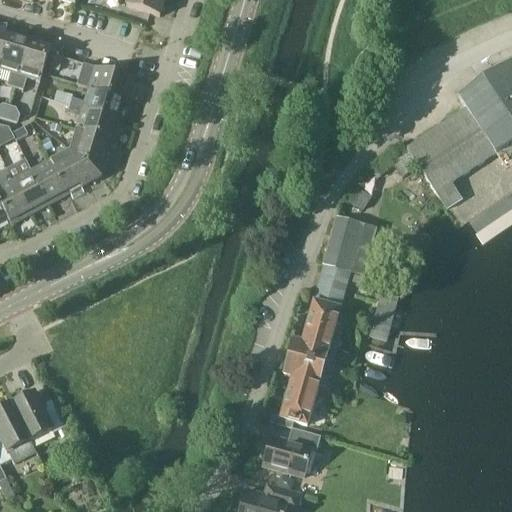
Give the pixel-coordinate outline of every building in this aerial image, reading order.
[(164,0),(128,0),(126,7),(159,18),(164,0)] [(0,64),(9,34),(0,30),(0,64)] [(7,86),(15,89),(30,40),(9,34),(0,64),(0,70),(11,74),(7,86)] [(30,40),(15,89),(23,91),(26,79),(40,83),(51,46),(30,40)] [(63,58),(55,56),(51,69),(59,71),(63,58)] [(465,110),(405,147),(444,210),(459,201),(449,185),(511,145),(511,65),(458,100),(465,110)] [(131,80),(84,66),(77,86),(88,90),(125,101),(131,80)] [(125,101),(88,90),(84,103),(72,99),(70,107),(119,122),(125,101)] [(0,119),(5,121),(9,107),(3,105),(0,106),(0,119)] [(9,107),(5,121),(18,125),(20,117),(16,109),(9,107)] [(119,122),(70,107),(67,115),(80,118),(76,131),(112,142),(119,122)] [(52,125),(50,132),(60,135),(62,128),(52,125)] [(16,142),(27,136),(23,128),(12,135),(16,142)] [(112,142),(76,131),(69,152),(101,178),(112,142)] [(46,152),(53,148),(48,139),(41,143),(46,152)] [(101,178),(69,152),(50,162),(68,196),(101,178)] [(26,161),(6,171),(30,216),(50,206),(32,172),(26,161)] [(68,196),(50,162),(32,172),(50,206),(68,196)] [(0,174),(0,205),(8,221),(11,227),(30,216),(6,171),(0,174)] [(355,189),(346,203),(362,213),(371,199),(355,189)] [(376,230),(337,219),(324,265),(372,278),(375,266),(366,263),(376,230)] [(350,274),(324,266),(303,342),(295,339),(284,375),(293,377),(281,418),(273,415),(271,423),(293,429),(295,422),(308,425),(313,406),(319,388),(326,390),(335,355),(328,353),(350,274)] [(383,283),(366,344),(391,352),(406,288),(383,283)] [(11,405),(30,442),(52,430),(53,434),(65,428),(54,405),(42,411),(34,394),(11,405)] [(30,442),(11,405),(0,410),(0,466),(12,460),(15,467),(37,456),(30,442)] [(322,436),(293,429),(289,442),(272,438),(264,466),(306,477),(314,449),(318,450),(322,436)] [(87,461),(96,456),(84,435),(75,440),(87,461)] [(294,482),(280,478),(278,488),(291,491),(294,482)] [(291,491),(278,488),(275,487),(272,498),(248,491),(241,511),(287,511),(290,503),(301,506),(304,494),(291,491)]
